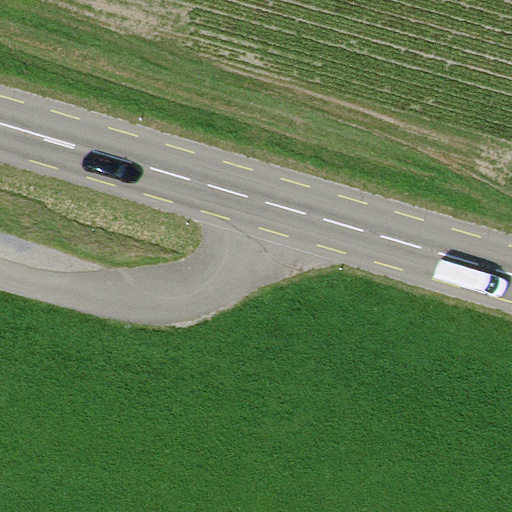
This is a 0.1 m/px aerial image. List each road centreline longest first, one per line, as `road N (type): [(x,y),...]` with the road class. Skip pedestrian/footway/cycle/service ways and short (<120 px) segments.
road 1 (tertiary): [(0,121),(511,273)]
road 2 (track): [(0,274),(62,293),(171,297),(245,261),(295,209)]
